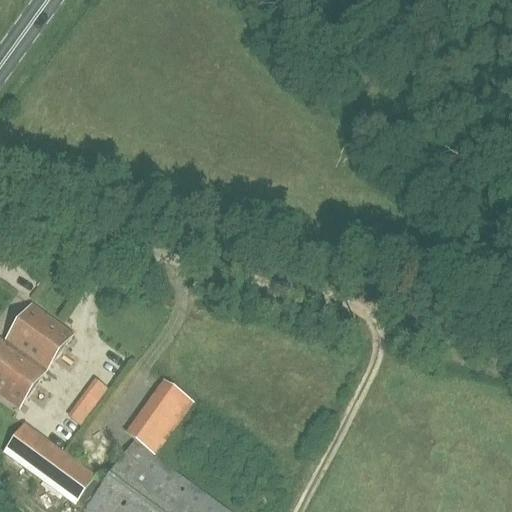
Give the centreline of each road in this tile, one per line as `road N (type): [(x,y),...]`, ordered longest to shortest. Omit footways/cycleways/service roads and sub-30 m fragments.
road 1 (track): [(175,260),(511,346)]
road 2 (unclassified): [(0,215),(175,260)]
